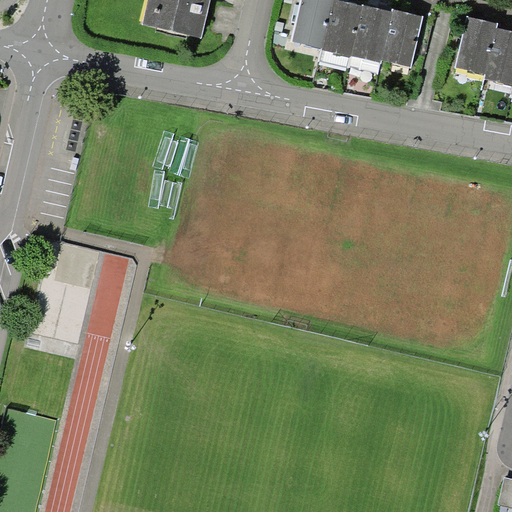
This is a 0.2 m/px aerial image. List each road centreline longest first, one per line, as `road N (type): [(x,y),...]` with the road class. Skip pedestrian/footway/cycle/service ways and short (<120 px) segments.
road 1 (residential): [(511,147),(240,90)]
road 2 (residential): [(240,90),(36,54)]
road 3 (residential): [(0,213),(36,54)]
